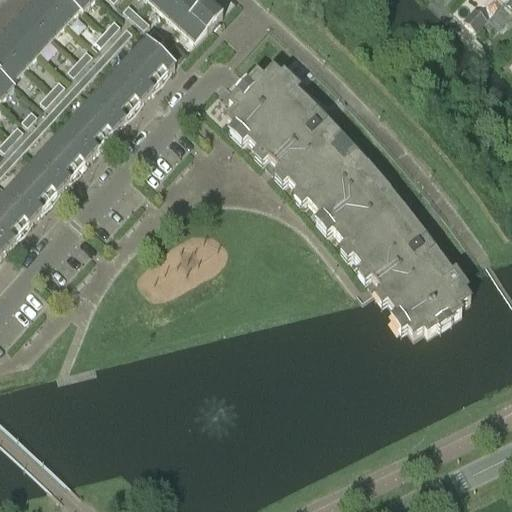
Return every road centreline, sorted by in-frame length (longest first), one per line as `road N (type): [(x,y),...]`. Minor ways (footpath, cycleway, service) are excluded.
road 1 (residential): [(0,308),(228,68)]
road 2 (tertiary): [(400,511),(511,456)]
